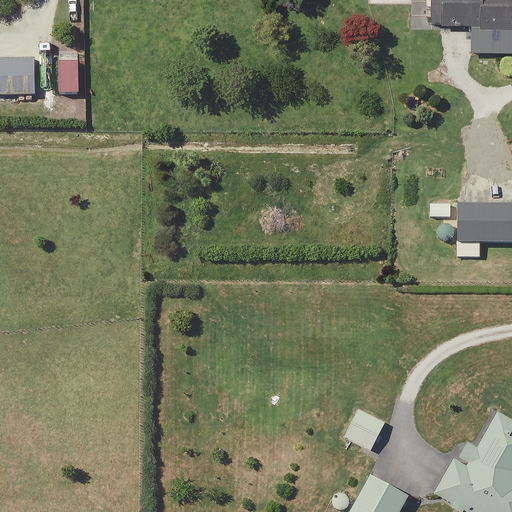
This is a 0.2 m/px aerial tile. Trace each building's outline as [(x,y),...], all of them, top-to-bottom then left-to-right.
[(431,11),(431,0),(415,0),(415,11),(431,11)] [(511,0),(434,0),(433,27),(472,29),(471,55),(511,56),(511,0)] [(0,95),(20,97),(19,112),(35,112),(36,97),(41,97),(43,64),(0,62),(0,95)] [(78,96),(78,63),(60,63),(60,96),(78,96)] [(511,245),(511,207),(458,206),(456,258),(479,259),(480,244),(511,245)] [(463,511),(511,511),(511,424),(493,413),(475,445),(467,440),(457,458),(468,464),(465,469),(451,461),(433,495),(463,511)] [(400,511),(407,499),(369,479),(352,511),(400,511)]
